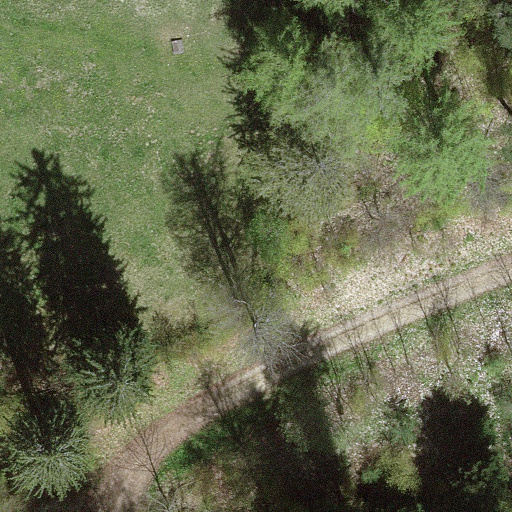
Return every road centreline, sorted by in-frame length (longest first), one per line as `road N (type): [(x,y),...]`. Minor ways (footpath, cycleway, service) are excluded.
road 1 (track): [(511,153),(0,22)]
road 2 (track): [(113,511),(127,470),(161,438),(317,346),(511,262)]
